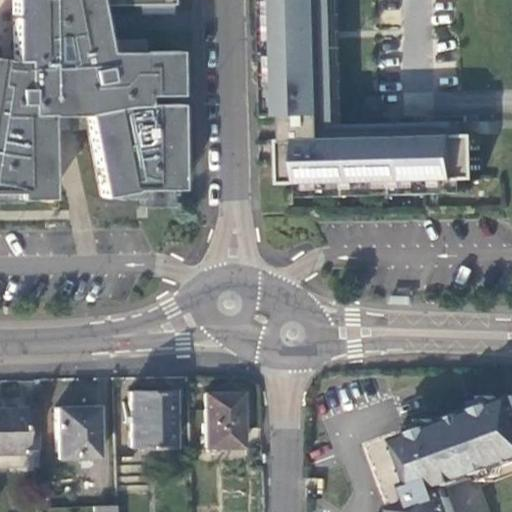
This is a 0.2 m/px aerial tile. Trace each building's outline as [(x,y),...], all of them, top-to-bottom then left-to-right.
[(132,190),(176,190),(175,104),(144,105),(144,96),(175,95),(174,53),(143,53),(142,40),(102,40),(95,6),(174,5),(173,0),(12,0),(14,60),(0,57),(0,193),(15,193),(15,200),(47,199),(45,116),(68,116),(71,131),(87,128),(101,197),(132,191),(132,190)] [(284,116),(281,0),(267,0),(271,116),(284,116)] [(325,0),(281,0),(284,116),(291,116),(292,140),(285,140),(286,184),(305,183),(468,179),(481,179),(480,135),(460,135),(329,139),(325,0)] [(338,0),(325,0),(329,139),(460,135),(460,128),(460,122),(342,125),(338,0)] [(468,179),(305,183),(305,197),(469,192),(468,179)] [(170,390),(127,391),(128,446),(171,445),(170,390)] [(226,392),(202,393),(203,447),(241,446),(240,398),(226,398),(226,392)] [(511,511),(511,396),(503,400),(493,396),(478,401),(474,411),(440,424),(430,419),(416,425),(411,434),(397,440),(413,482),(406,484),(413,501),(395,508),(396,511),(511,511)] [(95,406),(54,407),(55,452),(55,458),(97,457),(95,406)] [(39,449),(38,410),(22,410),(21,407),(0,408),(0,452),(23,452),(23,449),(39,449)] [(23,452),(0,452),(0,466),(23,467),(23,452)]
